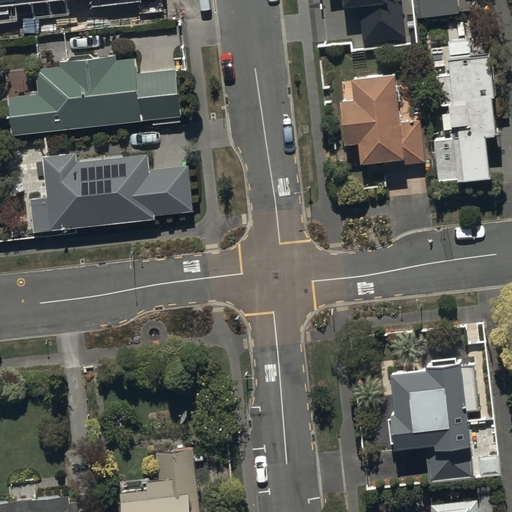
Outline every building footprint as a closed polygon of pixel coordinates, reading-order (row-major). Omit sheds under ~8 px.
[(21,34),(139,21),(136,0),(33,0),(34,5),(18,6),(21,34)] [(342,0),(344,9),(359,8),(362,39),(407,35),(406,26),(408,26),(405,0),(342,0)] [(412,0),(414,21),(459,17),(457,0),(412,0)] [(470,43),(449,44),(451,79),(441,80),(442,107),(453,107),(455,143),(434,145),(437,185),(457,184),(458,188),(492,186),(490,145),(497,144),(492,60),(471,61),(470,43)] [(13,98),(17,135),(184,117),(179,68),(141,72),(139,57),(119,60),(119,55),(62,61),(63,67),(39,69),(42,95),(13,98)] [(395,74),(354,77),(356,98),(341,99),(345,144),(360,143),(362,164),(427,159),(423,117),(399,119),(395,74)] [(79,154),(46,157),(50,197),(33,199),(36,233),(159,220),(158,216),(196,212),(191,166),(153,170),(152,154),(80,161),(79,154)] [(466,364),(395,372),(399,417),(395,417),(399,453),(430,449),(434,482),(475,478),(472,449),(475,449),(466,364)] [(201,511),(195,450),(160,454),(163,482),(152,483),(153,491),(124,494),(126,511),(201,511)] [(73,496),(0,504),(0,511),(82,511),(82,502),(74,503),(73,496)] [(482,511),(481,500),(433,505),(433,511),(482,511)]
